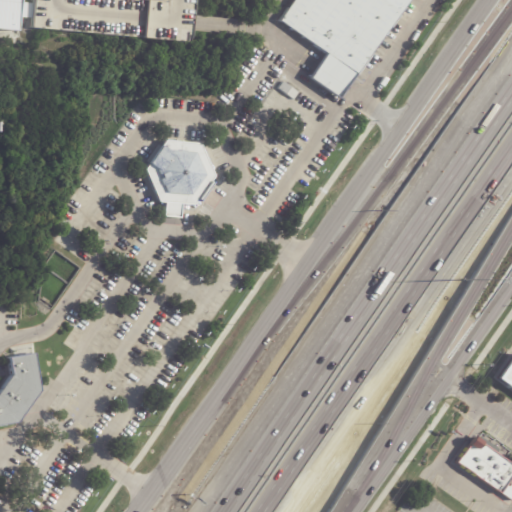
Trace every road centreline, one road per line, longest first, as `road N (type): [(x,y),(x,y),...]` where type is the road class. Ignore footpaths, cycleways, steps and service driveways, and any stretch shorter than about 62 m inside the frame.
road 1 (motorway): [(511,74),(210,511)]
road 2 (secondary): [(436,90),(141,511)]
road 3 (motorway): [(269,511),(511,156)]
road 4 (motorway): [(337,511),(511,227)]
road 5 (secondary): [(350,511),(511,281)]
